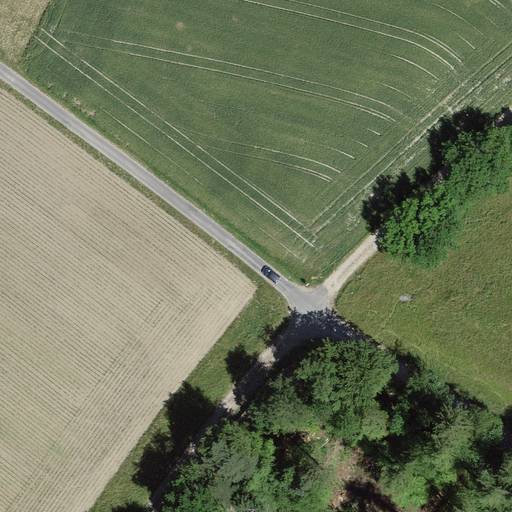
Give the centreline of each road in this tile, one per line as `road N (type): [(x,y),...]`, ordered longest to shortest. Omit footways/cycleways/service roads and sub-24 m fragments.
road 1 (unclassified): [(0,54),(319,306),(448,381),(511,433)]
road 2 (track): [(140,511),(319,306),(511,125)]
